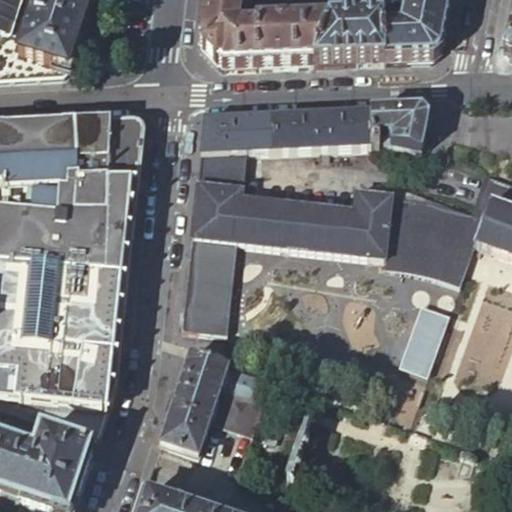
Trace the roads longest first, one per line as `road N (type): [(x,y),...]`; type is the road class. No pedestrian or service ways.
road 1 (residential): [(167,102),(171,141),(148,384),(109,511)]
road 2 (residential): [(167,102),(466,86)]
road 3 (residential): [(0,107),(167,102)]
